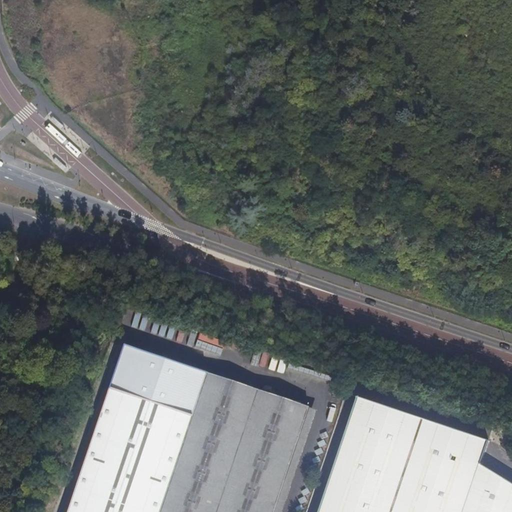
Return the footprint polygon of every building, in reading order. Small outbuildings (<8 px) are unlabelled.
[(0,301),(8,297),(1,281),(0,281),(0,301)] [(25,283),(14,289),(23,312),(35,307),(25,283)] [(123,348),(68,511),(270,511),(304,410),(123,348)] [(425,422),(359,399),(319,511),(511,511),(511,486),(481,467),(493,432),(429,410),(425,422)] [(281,511),(315,413),(304,410),(270,511),(281,511)]
